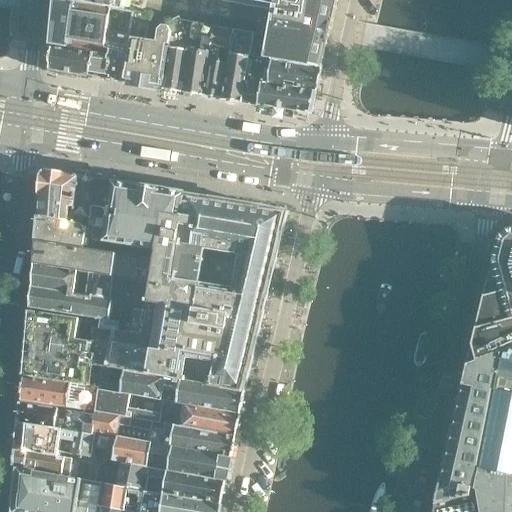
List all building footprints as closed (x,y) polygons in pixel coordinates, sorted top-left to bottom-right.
[(127,53),(134,12),(124,11),(61,0),(57,0),(55,23),(51,23),(50,31),(55,31),(53,46),(93,53),(107,55),(108,50),(127,53)] [(327,36),(329,29),(331,29),(332,27),(330,26),(331,22),(333,23),(333,21),(333,20),(332,20),(336,0),(61,0),(124,11),(126,0),(229,0),(272,8),(268,35),(255,33),(251,56),(321,68),(322,68),(324,58),(323,58),(326,46),(327,47),(327,45),(327,46),(328,44),(326,43),(327,39),(329,40),(329,38),(329,37),(327,36)] [(156,42),(161,13),(163,0),(153,0),(151,15),(134,12),(127,53),(108,50),(107,55),(93,53),(89,76),(105,79),(122,82),(163,89),(171,45),(188,35),(181,22),(183,21),(181,16),(167,24),(165,21),(162,22),(163,26),(159,30),(157,43),(156,42)] [(183,92),(195,23),(183,21),(181,22),(188,35),(171,45),(163,89),(183,92)] [(203,95),(211,45),(213,46),(216,26),(195,23),(183,92),(203,95)] [(223,99),(230,54),(231,49),(230,49),(231,45),(234,29),(216,26),(213,46),(211,45),(203,95),(203,96),(223,99)] [(247,75),(251,56),(255,33),(234,29),(231,45),(243,47),(241,56),(230,54),(223,99),(243,102),(247,75)] [(89,76),(93,53),(53,46),(53,47),(51,69),(89,76)] [(324,78),(326,69),(321,68),(251,56),(247,75),(261,77),(263,79),(269,80),(269,83),(316,91),(319,77),(324,78)] [(259,105),(263,79),(261,77),(247,75),(243,102),(259,105)] [(312,109),(316,91),(269,83),(269,80),(263,79),(259,105),(307,113),(307,111),(311,109),(312,109)] [(482,129),(492,117),(486,111),(476,123),(482,129)] [(72,223),(79,177),(43,172),(39,217),(72,223)] [(88,226),(96,180),(79,177),(72,223),(88,226)] [(106,229),(114,184),(96,180),(88,226),(106,229)] [(175,251),(185,197),(185,195),(184,195),(185,195),(114,184),(106,229),(104,241),(157,250),(158,248),(175,251)] [(263,310),(265,301),(266,300),(267,299),(288,211),(186,194),(186,197),(185,197),(175,251),(158,248),(157,250),(155,262),(101,253),(36,242),(35,265),(113,278),(110,296),(135,301),(134,308),(124,306),(123,314),(126,323),(131,324),(129,334),(94,328),(94,332),(92,342),(99,343),(95,366),(102,367),(126,371),(123,389),(117,388),(116,393),(131,396),(161,401),(163,388),(181,391),(179,404),(240,415),(240,414),(243,399),(248,400),(250,393),(245,392),(264,311),(263,310)] [(88,226),(72,223),(39,217),(36,242),(101,253),(103,241),(104,241),(106,229),(88,226)] [(511,349),(511,228),(509,229),(499,236),(468,364),(511,349)] [(110,300),(110,296),(113,278),(35,265),(33,287),(110,300)] [(113,300),(110,300),(33,287),(31,307),(109,321),(113,300)] [(95,366),(99,343),(92,342),(76,339),(80,320),(31,312),(29,333),(24,332),(23,343),(28,344),(25,375),(25,376),(72,384),(89,387),(99,388),(102,367),(95,366)] [(92,328),(93,322),(84,321),(82,330),(94,332),(94,328),(92,328)] [(511,511),(511,349),(468,364),(441,481),(440,481),(440,482),(440,483),(436,504),(434,511),(511,511)] [(69,397),(72,384),(25,376),(22,400),(58,406),(96,413),(100,391),(99,390),(99,388),(89,387),(86,400),(69,397)] [(240,415),(179,404),(164,402),(161,414),(129,409),(131,396),(116,393),(100,391),(96,413),(128,418),(128,419),(155,424),(155,423),(235,437),(240,438),(241,430),(237,429),(240,415)] [(73,433),(76,412),(57,409),(58,406),(22,400),(22,403),(20,423),(66,431),(66,432),(73,433)] [(93,433),(95,416),(76,412),(73,433),(92,436),(93,433)] [(235,437),(155,423),(155,424),(128,419),(128,418),(96,413),(95,416),(93,433),(175,447),(174,448),(230,458),(234,444),(238,445),(240,438),(235,437)] [(59,452),(61,439),(78,441),(75,455),(92,458),(95,436),(92,436),(73,433),(66,432),(66,431),(20,423),(16,422),(15,431),(19,431),(18,450),(59,457),(60,452),(59,452)] [(92,436),(95,436),(92,458),(92,459),(226,481),(229,465),(234,466),(235,459),(230,458),(174,448),(175,447),(93,433),(92,436)] [(221,504),(226,481),(92,459),(92,458),(75,455),(78,441),(61,439),(59,452),(60,452),(59,457),(66,458),(63,476),(63,477),(105,485),(105,484),(146,491),(149,477),(167,480),(165,495),(221,504)] [(66,458),(59,457),(18,450),(13,449),(13,454),(17,455),(16,467),(16,468),(63,476),(66,458)] [(99,511),(101,507),(105,485),(63,477),(63,476),(16,468),(11,511),(99,511)] [(220,511),(222,505),(221,505),(221,504),(165,495),(146,491),(105,484),(105,485),(101,507),(132,511),(220,511)]
